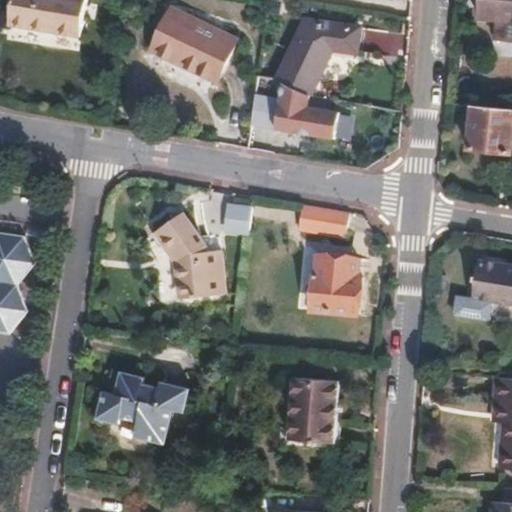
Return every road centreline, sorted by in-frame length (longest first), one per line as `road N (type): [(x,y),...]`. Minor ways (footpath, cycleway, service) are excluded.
road 1 (residential): [(43,511),(102,150)]
road 2 (residential): [(102,150),(418,208)]
road 3 (residential): [(418,208),(394,511)]
road 4 (residential): [(436,0),(418,208)]
